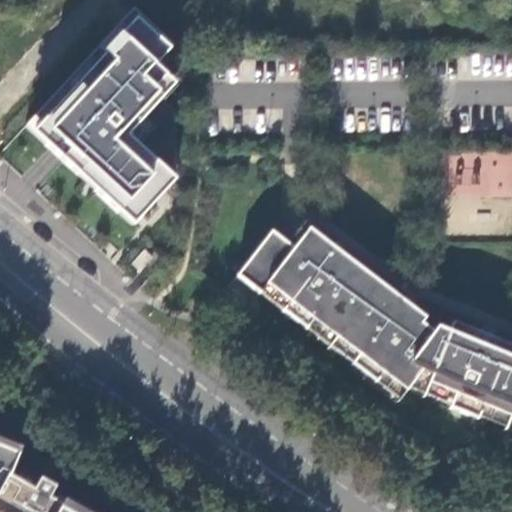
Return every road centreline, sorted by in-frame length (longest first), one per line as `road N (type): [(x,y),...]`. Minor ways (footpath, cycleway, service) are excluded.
road 1 (secondary): [(362,511),(0,244)]
road 2 (secondary): [(0,288),(298,511)]
road 3 (residential): [(511,90),(195,93)]
